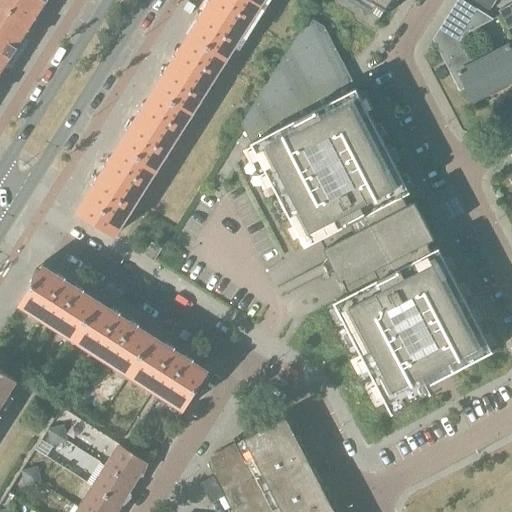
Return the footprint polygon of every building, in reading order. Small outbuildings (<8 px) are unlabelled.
[(0,0),(0,3),(31,23),(45,0),(0,0)] [(253,0),(210,0),(208,5),(212,7),(207,14),(203,12),(188,36),(226,59),(261,5),(253,0)] [(355,0),(343,0),(361,11),(362,17),(371,15),(374,12),(355,0)] [(365,0),(387,14),(395,0),(365,0)] [(491,19),(465,2),(461,0),(458,0),(453,9),(440,29),(433,40),(459,90),(464,87),(472,101),(489,92),(487,87),(504,78),(506,83),(511,79),(511,52),(509,46),(472,65),(459,40),(462,34),(491,19)] [(495,1),(493,0),(471,0),(489,11),(492,6),(495,1)] [(511,2),(508,6),(507,5),(498,10),(500,15),(507,28),(511,25),(511,2)] [(0,72),(31,23),(0,3),(0,72)] [(309,17),(241,124),(243,128),(247,137),(250,143),(304,247),(320,239),(410,192),(397,167),(356,88),(343,64),(324,27),(309,17)] [(169,67),(154,91),(191,114),(226,59),(188,36),(173,59),(177,61),(172,69),(169,67)] [(134,122),(119,145),(156,169),(191,114),(154,91),(139,114),(142,117),(137,124),(134,122)] [(119,145),(111,158),(104,169),(107,171),(103,179),(99,176),(76,213),(114,236),(156,169),(119,145)] [(144,256),(153,262),(161,249),(152,243),(144,256)] [(348,294),(333,302),(386,403),(387,406),(427,385),(453,372),(467,365),(494,351),(493,350),(493,349),(492,350),(451,272),(438,247),(348,294)] [(98,301),(75,286),(74,287),(67,283),(67,282),(43,266),(19,304),(74,339),(98,301)] [(153,336),(129,321),(128,323),(121,318),(122,316),(98,301),(74,339),(129,374),(153,336)] [(129,374),(153,389),(184,409),(208,372),(184,356),(183,358),(176,353),(177,352),(153,336),(129,374)] [(0,406),(17,380),(3,372),(3,371),(0,369),(0,406)] [(334,511),(285,417),(244,439),(253,457),(281,511),(334,511)] [(63,427),(47,430),(49,437),(65,434),(63,427)] [(65,434),(49,437),(51,446),(66,442),(65,434)] [(281,511),(253,457),(244,439),(238,441),(247,457),(242,460),(234,444),(215,454),(208,465),(213,476),(224,497),(231,511),(281,511)] [(119,445),(105,466),(134,484),(140,475),(142,476),(147,463),(119,445)] [(128,493),(134,484),(105,466),(92,486),(121,504),(129,495),(128,493)] [(36,468),(29,470),(32,485),(40,484),(36,468)] [(25,487),(32,485),(29,470),(21,472),(25,487)] [(211,504),(224,497),(213,476),(200,483),(211,504)] [(92,486),(79,507),(86,511),(117,511),(121,504),(92,486)]
